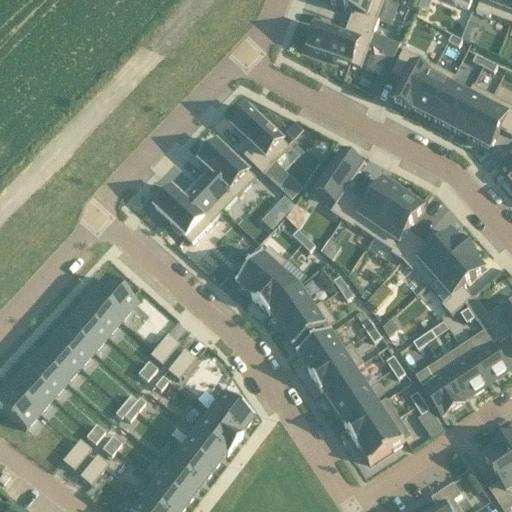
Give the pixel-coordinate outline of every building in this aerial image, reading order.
[(328,0),(326,5),(353,16),(349,28),(373,37),(378,25),(375,24),(383,2),(379,0),(328,0)] [(441,0),(457,6),(456,9),(469,14),(474,0),(441,0)] [(511,0),(482,0),(476,18),(488,23),(489,20),(511,29),(511,25),(511,0)] [(314,33),(308,47),(310,47),(309,51),(334,60),(333,62),(347,68),(348,66),(360,71),(369,49),(373,37),(349,28),(344,40),(317,30),(316,33),(314,33)] [(452,38),(448,45),(459,51),(463,44),(452,38)] [(388,42),(384,54),(382,57),(393,62),(401,47),(388,42)] [(403,81),(391,103),(413,114),(436,69),(404,53),(392,76),(403,81)] [(477,58),(473,65),(484,71),(487,64),(477,58)] [(487,64),(484,71),(494,77),(498,69),(487,64)] [(436,69),(413,114),(432,123),(451,86),(455,79),(436,69)] [(451,86),(432,123),(451,133),(470,96),(451,86)] [(470,96),(451,133),(470,143),(493,99),(474,89),(470,96)] [(511,108),(493,99),(470,143),(490,154),(501,132),(511,137),(511,108)] [(236,127),(233,130),(254,150),(244,160),(264,179),(273,169),(290,151),(280,141),(282,139),(271,129),(269,131),(250,113),(246,116),(244,114),(234,125),(236,127)] [(212,175),(198,190),(224,215),(255,182),(218,147),(216,149),(214,147),(206,156),(208,158),(201,165),(212,175)] [(343,157),(317,195),(337,208),(332,215),(343,223),(357,202),(346,195),(362,171),(357,167),(359,166),(349,159),(348,161),(343,157)] [(511,165),(500,176),(511,188),(511,165)] [(292,184),(282,195),(292,204),(302,193),(292,184)] [(357,202),(343,223),(354,230),(355,228),(374,241),(404,198),(384,185),(368,210),(357,202)] [(159,208),(156,212),(174,229),(172,231),(180,239),(182,237),(193,247),(224,215),(198,190),(184,204),(173,194),(170,197),(168,195),(157,206),(159,208)] [(404,198),(374,241),(394,254),(392,256),(404,263),(420,245),(406,235),(423,211),(404,198)] [(276,210),(285,219),(295,209),(286,200),(276,210)] [(298,235),(293,241),(301,248),(306,243),(298,235)] [(420,245),(404,263),(412,273),(413,272),(429,290),(437,283),(470,254),(461,244),(460,245),(453,238),(431,257),(420,245)] [(306,243),(301,248),(310,256),(315,250),(306,243)] [(269,251),(238,287),(254,302),(280,273),(286,266),(269,251)] [(470,254),(437,283),(452,300),(443,308),(449,315),(451,317),(469,301),(461,292),(484,272),(477,265),(478,263),(470,254)] [(254,302),(253,303),(269,317),(270,316),(300,290),(280,273),(254,302)] [(340,281),(333,285),(340,295),(346,291),(340,281)] [(105,282),(89,298),(121,326),(136,310),(105,282)] [(300,290),(270,316),(282,334),(315,312),(300,290)] [(346,291),(340,295),(347,305),(353,301),(346,291)] [(89,298),(76,313),(107,342),(121,326),(89,298)] [(377,313),(383,306),(374,299),(368,305),(377,313)] [(511,301),(482,321),(498,344),(510,336),(511,339),(511,301)] [(315,312),(282,334),(295,352),(335,325),(322,307),(315,312)] [(76,313),(62,329),(94,357),(107,342),(76,313)] [(468,313),(461,318),(466,326),(474,321),(468,313)] [(370,325),(363,330),(368,338),(376,333),(370,325)] [(388,340),(394,336),(388,326),(382,331),(388,340)] [(62,329),(49,344),(80,372),(94,357),(62,329)] [(331,333),(296,356),(297,358),(298,357),(310,377),(345,353),(331,333)] [(376,333),(368,338),(374,346),(381,341),(376,333)] [(430,334),(422,340),(427,347),(435,342),(430,334)] [(483,334),(460,349),(486,389),(509,374),(483,334)] [(169,336),(153,356),(163,365),(180,345),(169,336)] [(422,340),(414,345),(419,353),(427,347),(422,340)] [(49,344),(35,359),(67,387),(80,372),(49,344)] [(186,349),(169,369),(180,378),(196,357),(186,349)] [(310,377),(309,377),(321,395),(322,394),(357,371),(364,367),(352,349),(345,353),(310,377)] [(460,349),(438,364),(464,404),(486,389),(460,349)] [(35,359),(22,374),(53,402),(67,387),(35,359)] [(394,361),(387,366),(392,374),(400,369),(394,361)] [(150,362),(145,368),(155,375),(159,369),(150,362)] [(438,364),(415,379),(442,419),(464,404),(438,364)] [(145,368),(140,374),(150,382),(155,375),(145,368)] [(400,369),(392,374),(398,382),(405,378),(400,369)] [(357,371),(322,394),(334,412),(369,389),(357,371)] [(22,375),(8,390),(39,418),(53,402),(22,375)] [(163,377),(155,387),(161,392),(169,382),(163,377)] [(369,389),(334,412),(346,430),(381,407),(369,389)] [(8,390),(0,399),(0,412),(24,434),(39,418),(8,390)] [(418,397),(410,402),(416,410),(423,405),(418,397)] [(219,398),(206,415),(240,441),(253,424),(219,398)] [(130,399),(122,408),(129,413),(131,410),(136,404),(130,399)] [(136,404),(131,410),(137,415),(145,406),(139,401),(136,404)] [(346,430),(345,431),(357,449),(358,449),(399,421),(388,403),(381,407),(346,430)] [(423,405),(416,410),(421,419),(429,414),(423,405)] [(122,408),(115,418),(121,423),(124,420),(129,413),(122,408)] [(129,413),(124,420),(129,424),(137,415),(131,410),(129,413)] [(206,415),(193,432),(227,458),(240,441),(206,415)] [(399,421),(358,449),(369,465),(368,466),(369,468),(392,452),(393,454),(402,448),(402,446),(412,440),(399,421)] [(96,428),(91,435),(100,442),(106,436),(96,428)] [(193,432),(180,449),(213,475),(227,458),(193,432)] [(91,435),(86,441),(95,448),(100,442),(91,435)] [(511,435),(501,443),(511,459),(511,435)] [(111,441),(106,447),(116,454),(120,448),(111,441)] [(490,452),(482,458),(500,484),(488,492),(501,511),(508,511),(511,509),(511,459),(501,443),(489,451),(490,452)] [(79,445),(63,466),(74,475),(91,455),(79,445)] [(106,447),(101,453),(110,461),(116,454),(106,447)] [(180,449),(167,466),(200,492),(213,475),(180,449)] [(96,459),(79,480),(91,488),(107,468),(96,459)] [(167,466),(154,484),(187,509),(200,492),(167,466)] [(154,484),(141,501),(154,511),(185,511),(187,509),(154,484)] [(438,511),(437,511),(460,511),(455,504),(463,499),(454,486),(432,501),(438,511)] [(154,511),(141,501),(132,511),(154,511)]
